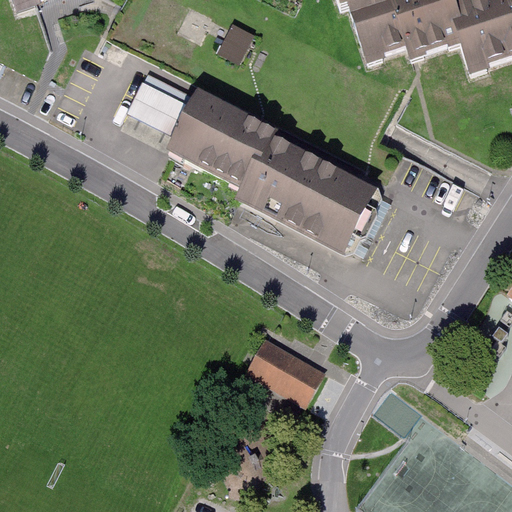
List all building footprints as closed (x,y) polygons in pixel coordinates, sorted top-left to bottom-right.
[(13,0),(17,10),(48,0),(13,0)] [(422,61),(461,48),(451,18),(457,16),(451,0),(346,0),(367,61),(381,56),(382,60),(407,51),(410,61),(421,57),(422,61)] [(461,48),(470,76),(511,61),(511,0),(504,0),(457,16),(451,18),(461,48)] [(235,24),(221,53),(243,64),(257,35),(235,24)] [(162,160),(234,197),(263,140),(191,103),(162,160)] [(340,262),(370,201),(263,147),(232,209),(340,262)] [(511,271),(511,253),(500,270),(508,277),(511,271)] [(511,286),(501,301),(511,309),(511,286)] [(327,374),(267,342),(247,380),(307,412),(327,374)]
